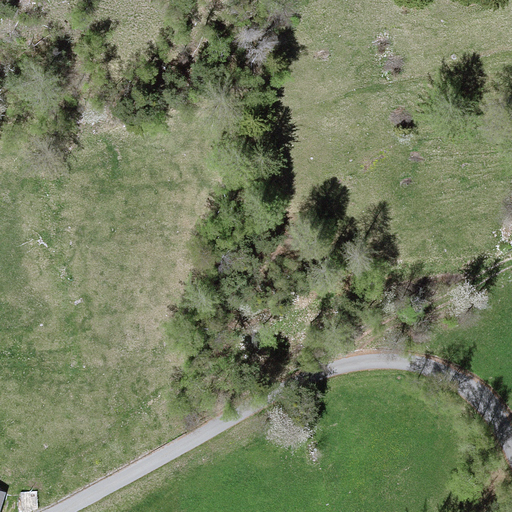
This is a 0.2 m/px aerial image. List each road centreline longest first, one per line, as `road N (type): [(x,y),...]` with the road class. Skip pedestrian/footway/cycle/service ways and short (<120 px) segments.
road 1 (unclassified): [(58,511),(304,375),(351,361),(436,367),(480,393),(511,449)]
road 2 (track): [(351,361),(366,335),(511,259)]
